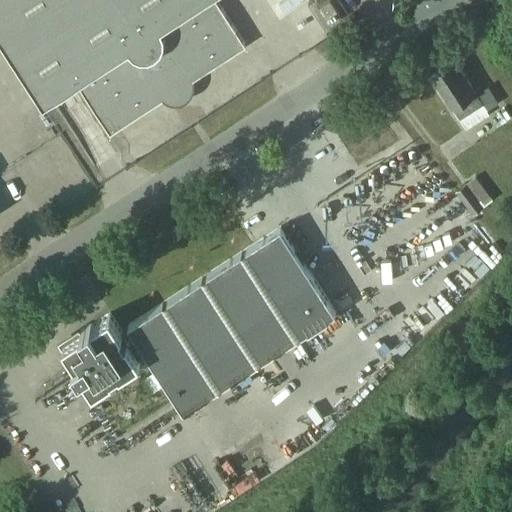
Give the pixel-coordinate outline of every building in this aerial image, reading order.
[(173,99),(175,101),(175,100),(174,99),(181,92),(179,88),(247,44),(217,0),(0,0),(0,35),(44,104),(78,82),(111,133),(169,95),(171,97),(173,99)] [(330,0),(329,0),(318,7),(330,25),(342,17),(330,0)] [(484,103),(477,93),(456,61),(432,76),(460,119),(484,103)] [(477,93),(484,103),(487,109),(497,103),(486,87),(477,93)] [(456,191),(473,214),(493,199),(476,176),(456,191)] [(281,226),(170,298),(225,384),(337,312),(303,260),(307,258),(306,257),(303,259),(281,226)] [(184,410),(225,384),(170,298),(129,325),(130,327),(123,332),(110,313),(92,325),(91,323),(81,330),(82,332),(63,343),(75,361),(74,362),(81,373),(82,372),(94,390),(114,377),(113,376),(147,353),(184,410)]
